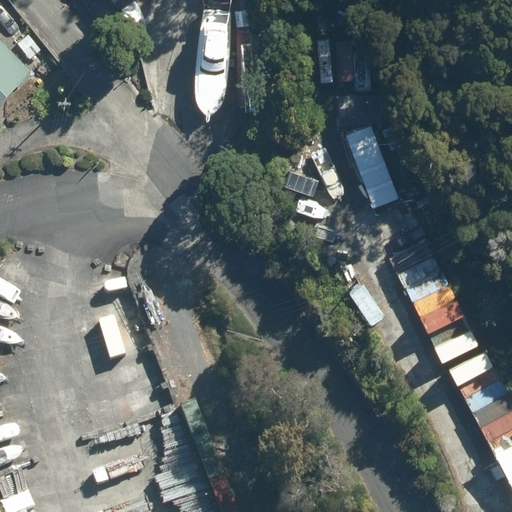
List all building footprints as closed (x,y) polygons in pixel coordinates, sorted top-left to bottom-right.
[(121,0),(117,3),(129,19),(138,12),(128,0),(121,0)] [(60,68),(10,9),(0,17),(0,31),(43,83),(60,68)] [(235,26),(238,66),(254,65),(251,24),(235,26)] [(0,99),(29,72),(0,42),(0,99)] [(353,90),(331,99),(355,158),(378,150),(353,90)] [(337,174),(306,188),(324,231),(347,221),(356,217),(337,174)] [(373,210),(356,217),(347,221),(367,266),(393,256),(373,210)] [(455,291),(447,276),(411,294),(418,310),(455,291)] [(194,399),(215,391),(194,336),(155,350),(176,406),(192,400),(194,399)] [(192,400),(176,406),(204,479),(222,472),(194,399),(192,400)]
